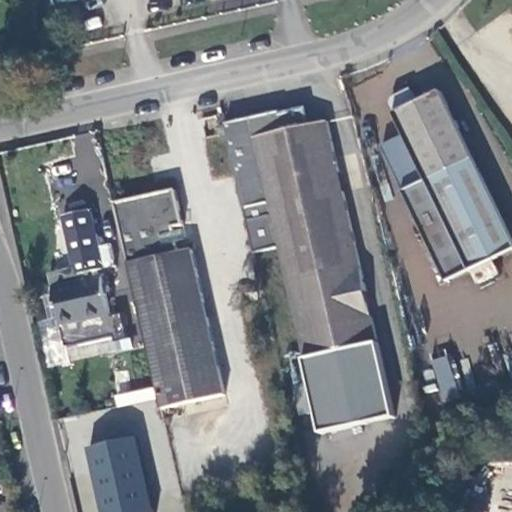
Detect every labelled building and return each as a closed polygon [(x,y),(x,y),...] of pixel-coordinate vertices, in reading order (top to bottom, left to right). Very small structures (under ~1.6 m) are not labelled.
[(380,106),(383,113),(395,136),(373,148),(442,284),(464,273),(511,248),(431,90),(407,102),(400,89),(383,98),(380,106)] [(268,248),(310,435),(384,418),(318,120),(298,125),(294,107),(268,113),(267,112),(216,123),(244,253),(268,248)] [(108,206),(154,413),(217,398),(185,253),(172,256),(167,231),(177,229),(169,193),(108,206)] [(102,329),(107,328),(95,273),(100,272),(87,212),(58,218),(74,289),(77,288),(78,293),(50,299),(59,338),(62,338),(65,350),(105,341),(102,329)] [(445,359),(434,362),(445,398),(456,394),(445,359)] [(147,511),(132,436),(85,447),(99,511),(147,511)]
